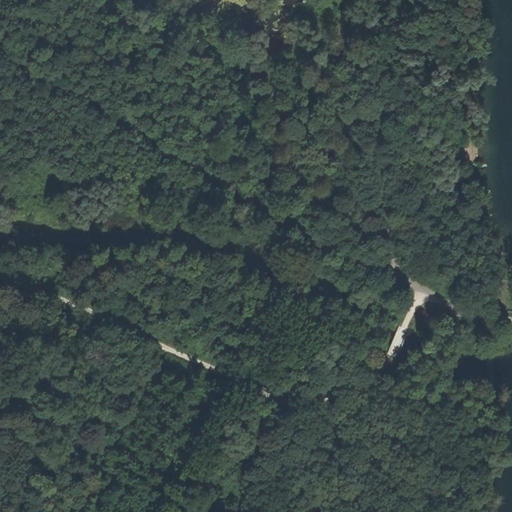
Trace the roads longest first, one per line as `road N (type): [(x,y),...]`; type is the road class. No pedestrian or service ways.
road 1 (track): [(0,282),(58,294),(256,390),(287,393),(351,379),(399,351),(427,284)]
road 2 (track): [(391,266),(178,153),(0,37)]
road 3 (track): [(391,266),(377,165),(403,0)]
